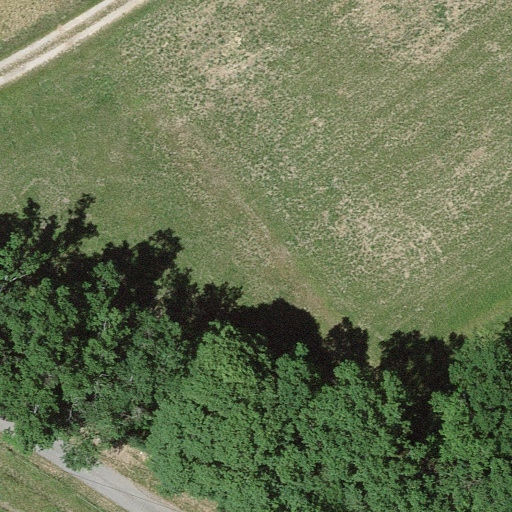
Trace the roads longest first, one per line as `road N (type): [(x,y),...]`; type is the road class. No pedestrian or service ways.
road 1 (track): [(0,87),(131,0)]
road 2 (track): [(114,511),(0,441)]
